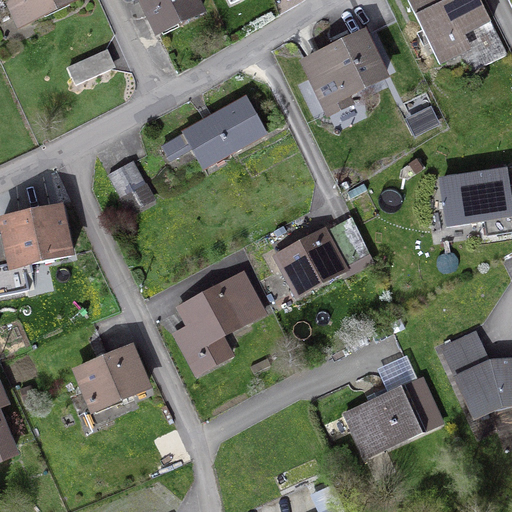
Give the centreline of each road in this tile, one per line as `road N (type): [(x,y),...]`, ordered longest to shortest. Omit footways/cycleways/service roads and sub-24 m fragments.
road 1 (residential): [(64,154),(196,451),(215,511)]
road 2 (residential): [(333,5),(164,104)]
